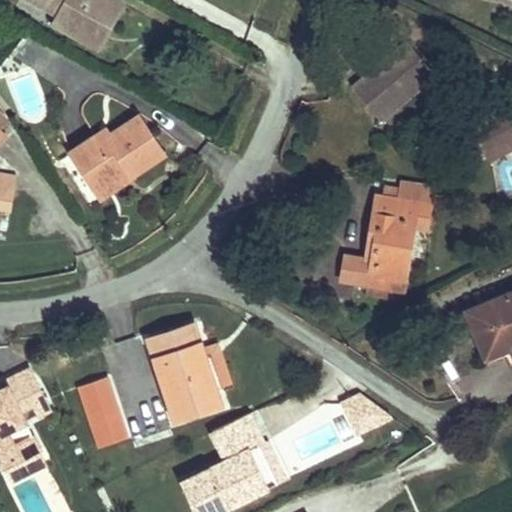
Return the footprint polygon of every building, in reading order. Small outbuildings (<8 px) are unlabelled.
[(33,0),(59,14),(95,34),(113,0),(33,0)] [(123,4),(116,0),(113,0),(95,34),(59,14),(54,23),(99,48),(123,4)] [(352,87),(381,121),(436,74),(407,40),(381,62),(385,67),(374,76),(370,72),(352,87)] [(385,67),(381,62),(370,72),(374,76),(385,67)] [(511,127),(503,110),(473,124),(482,141),(499,132),(509,150),(511,148),(511,127)] [(164,154),(139,116),(110,136),(101,142),(96,136),(72,153),(98,192),(129,170),(132,175),(164,154)] [(101,142),(110,136),(106,129),(96,136),(101,142)] [(482,141),(491,159),(509,150),(499,132),(482,141)] [(98,192),(102,198),(134,177),(132,175),(129,170),(98,192)] [(0,194),(1,191),(14,193),(17,176),(0,173),(0,194)] [(419,203),(415,226),(429,229),(436,190),(403,185),(400,200),(419,203)] [(1,191),(0,194),(0,208),(11,210),(14,193),(1,191)] [(347,257),(343,278),(370,283),(400,288),(404,288),(415,226),(419,203),(400,200),(379,196),(369,251),(376,252),(374,258),(368,261),(347,257)] [(400,288),(370,283),(368,292),(398,297),(400,288)] [(511,291),(468,311),(487,357),(510,347),(511,353),(511,291)] [(195,324),(149,339),(176,420),(222,405),(216,389),(203,350),(195,324)] [(203,350),(216,389),(231,384),(218,345),(203,350)] [(0,457),(12,481),(31,472),(24,458),(40,450),(20,411),(34,404),(47,398),(32,368),(5,382),(7,388),(6,388),(1,391),(0,387),(0,457)] [(107,379),(81,388),(100,445),(126,436),(107,379)] [(345,403),(358,431),(391,415),(363,394),(345,403)] [(47,398),(34,404),(40,415),(52,409),(47,398)] [(184,481),(199,511),(218,511),(265,489),(246,451),(264,443),(249,413),(213,431),(228,460),(184,481)] [(265,489),(268,488),(286,479),(267,441),(264,443),(246,451),(265,489)] [(47,464),(40,450),(24,458),(31,472),(47,464)]
